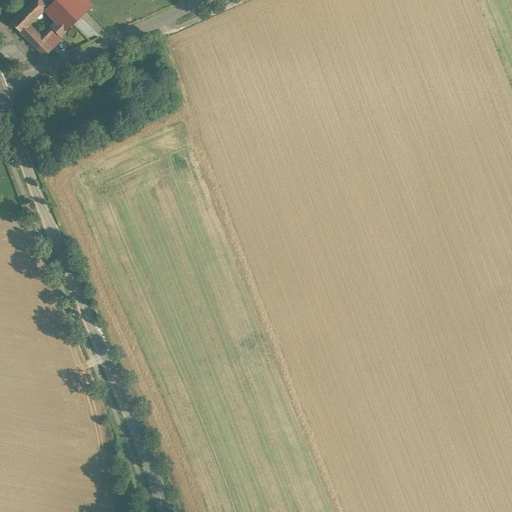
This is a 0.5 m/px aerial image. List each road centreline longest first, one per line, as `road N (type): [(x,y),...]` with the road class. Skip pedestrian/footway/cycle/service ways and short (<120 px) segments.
road 1 (tertiary): [(164,511),(0,93)]
road 2 (tertiary): [(0,90),(202,0)]
